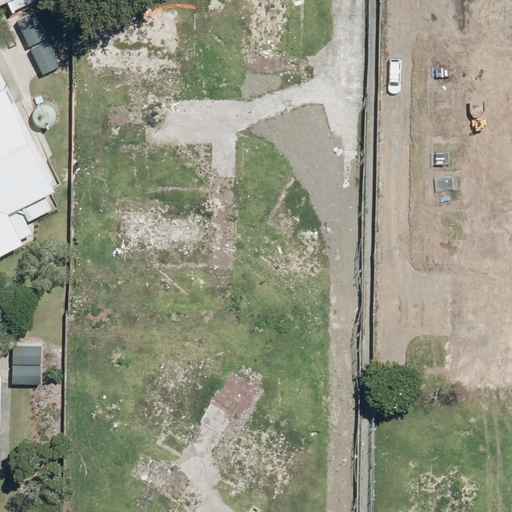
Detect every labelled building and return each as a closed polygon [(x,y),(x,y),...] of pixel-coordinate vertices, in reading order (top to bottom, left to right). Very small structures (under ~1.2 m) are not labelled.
[(0,0),(0,8),(17,0),(0,0)] [(287,0),(233,0),(233,60),(292,61),(293,6),(287,6),(287,0)] [(511,0),(466,0),(466,34),(511,34),(511,0)] [(62,62),(33,10),(14,21),(43,73),(62,62)] [(85,20),(85,78),(180,79),(180,20),(85,20)] [(479,162),(466,161),(465,267),(511,268),(511,59),(481,59),(479,162)] [(0,264),(33,249),(15,210),(55,191),(0,74),(0,264)] [(107,98),(105,140),(125,140),(125,130),(146,131),(147,100),(107,98)] [(357,163),(357,152),(335,152),(333,191),(364,192),(365,164),(357,163)] [(258,262),(309,292),(357,211),(291,172),(265,215),(281,224),(258,262)] [(105,206),(105,259),(208,260),(207,270),(235,270),(235,232),(215,232),(215,200),(158,200),(158,206),(105,206)] [(511,327),(461,327),(460,376),(511,377),(511,327)] [(43,343),(14,342),(13,365),(42,366),(43,343)] [(162,353),(125,416),(188,452),(224,389),(162,353)] [(313,441),(251,404),(214,466),(277,503),(313,441)] [(469,511),(469,473),(410,473),(409,511),(469,511)]
